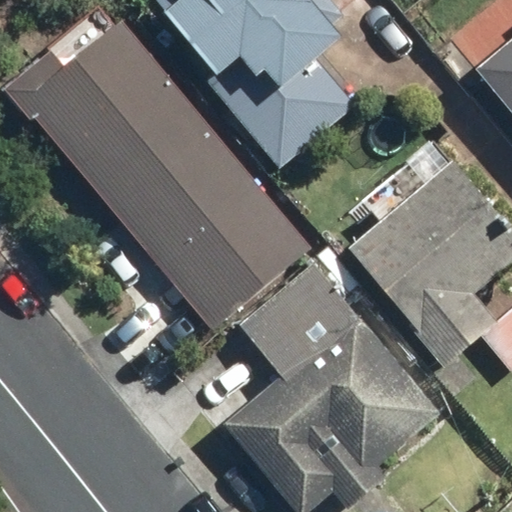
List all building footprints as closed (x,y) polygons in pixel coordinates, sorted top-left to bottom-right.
[(214,73),(202,84),(283,176),(364,104),(331,66),(366,35),(334,0),(196,0),(170,23),(214,73)] [(118,12),(13,98),(213,339),(317,252),(118,12)] [(511,55),(483,80),(511,113),(511,55)] [(489,346),(502,335),(479,309),(508,284),(490,263),(511,243),(511,227),(463,171),(355,265),(453,377),(489,346)] [(287,386),(228,440),(292,511),(326,511),(337,502),(345,511),(362,511),(395,483),(384,471),(449,413),(318,267),(242,336),(287,386)] [(511,325),(502,335),(489,346),(511,372),(511,325)]
